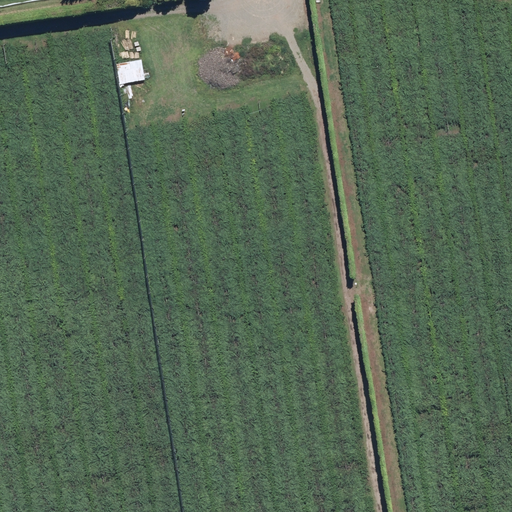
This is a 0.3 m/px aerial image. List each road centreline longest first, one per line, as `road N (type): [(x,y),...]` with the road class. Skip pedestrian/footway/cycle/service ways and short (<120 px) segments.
road 1 (track): [(298,0),(323,102),(388,511)]
road 2 (track): [(404,511),(328,0)]
